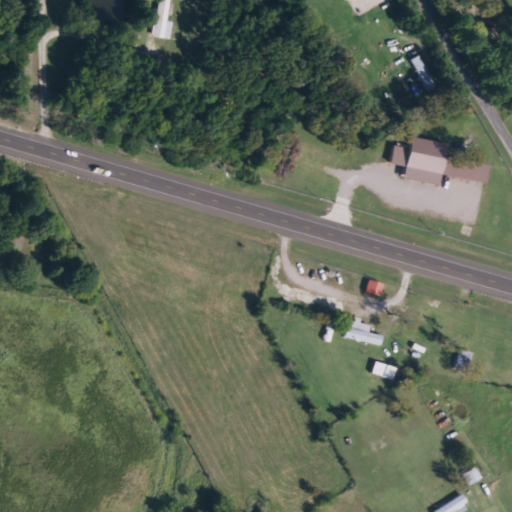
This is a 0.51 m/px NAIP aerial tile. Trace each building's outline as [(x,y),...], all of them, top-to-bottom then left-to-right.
[(152,37),(157,0),(177,0),(172,40),(152,37)] [(408,62),(417,56),(440,91),(431,97),(408,62)] [(486,183),(489,165),(445,157),(447,144),(411,137),(409,149),(394,146),(391,164),(405,167),(403,180),(438,186),(440,175),(486,183)] [(382,296),(384,284),(368,281),(366,294),(382,296)] [(383,336),(380,346),(344,338),(348,321),(369,326),(368,333),(383,336)] [(454,368),(459,350),(471,353),(466,371),(454,368)] [(396,368),(376,362),(372,374),(393,380),(396,368)] [(463,475),(474,468),(480,478),(468,485),(463,475)] [(468,504),(453,511),(431,511),(463,494),(468,504)]
